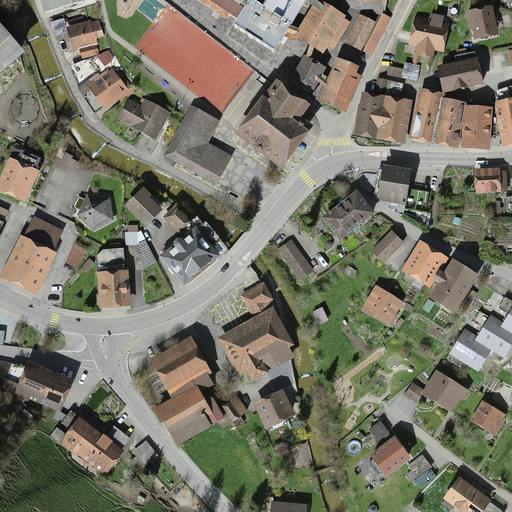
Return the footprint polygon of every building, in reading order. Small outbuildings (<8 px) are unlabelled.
[(87,0),(43,0),(47,13),(87,0)] [(206,0),(239,21),(248,8),(234,0),(206,0)] [(234,0),(248,8),(252,2),(253,0),(234,0)] [(271,0),(265,10),(252,2),(248,8),(239,21),(235,27),(275,52),(306,0),(271,0)] [(383,13),(385,0),(343,0),(342,4),(383,13)] [(299,36),(323,51),(324,48),(332,53),(350,23),(319,4),(299,36)] [(475,29),(477,37),(496,33),(491,11),(467,16),(470,30),(475,29)] [(417,55),(415,55),(414,64),(418,64),(419,54),(427,55),(434,16),(431,16),(429,25),(423,24),(424,19),(416,17),(415,23),(419,24),(415,42),(419,43),(417,55)] [(432,55),(429,54),(431,45),(441,47),(446,23),(442,23),(443,18),(434,16),(427,55),(432,56),(432,55)] [(97,45),(95,37),(103,35),(99,22),(91,24),(90,22),(85,23),(83,18),(65,23),(64,19),(52,23),(56,36),(71,31),(77,50),(82,49),(85,58),(99,54),(97,45)] [(367,52),(372,55),(389,21),(384,18),(367,52)] [(374,24),(362,19),(350,43),(361,49),(374,24)] [(0,69),(20,52),(0,28),(0,69)] [(476,83),(477,86),(482,85),(475,52),(467,54),(466,49),(457,51),(458,56),(456,56),(458,66),(441,70),(445,90),(457,87),(458,91),(465,89),(464,86),(476,83)] [(314,87),(324,68),(306,58),(295,80),(310,89),(311,89),(312,89),(313,89),(313,88),(314,88),(314,87)] [(324,100),(344,108),(357,79),(352,77),(356,69),(337,61),(333,70),(336,71),(324,100)] [(406,63),(404,70),(403,78),(417,81),(420,67),(406,63)] [(403,78),(404,70),(391,68),(389,75),(403,78)] [(113,73),(112,72),(111,73),(109,70),(91,84),(89,81),(79,89),(95,113),(117,96),(122,102),(135,92),(118,69),(113,73)] [(388,81),(379,79),(377,91),(386,93),(388,81)] [(389,81),(386,96),(389,96),(400,99),(403,88),(403,84),(389,81)] [(256,151),(255,152),(260,156),(261,155),(262,155),(262,154),(263,154),(264,154),(265,153),(266,151),(281,163),(307,128),(296,120),(305,107),(306,107),(278,86),(277,87),(277,88),(242,134),(258,145),(257,147),(256,148),(256,149),(256,150),(256,151)] [(498,115),(503,144),(511,142),(511,101),(511,102),(508,89),(497,92),(499,104),(498,115)] [(423,93),(413,136),(434,140),(443,101),(444,97),(423,93)] [(358,131),(379,135),(385,101),(388,102),(389,96),(386,96),(384,95),(383,101),(364,98),(358,131)] [(122,118),(154,136),(166,115),(145,103),(142,107),(131,101),(122,118)] [(388,102),(385,101),(379,135),(404,139),(409,106),(388,102)] [(462,113),(464,112),(465,106),(443,101),(434,140),(457,145),(463,117),(462,113)] [(488,148),(491,105),(472,103),(470,122),(467,121),(467,125),(466,125),(465,146),(488,148)] [(219,122),(192,108),(169,150),(166,156),(216,184),(217,183),(231,157),(207,144),(219,122)] [(15,161),(35,170),(39,160),(14,148),(8,160),(14,163),(15,161)] [(76,167),(78,163),(72,159),(73,157),(66,153),(63,160),(76,167)] [(3,189),(22,198),(35,170),(15,161),(14,163),(3,189)] [(380,201),(406,205),(406,203),(408,189),(411,173),(410,173),(410,174),(385,170),(384,173),(386,173),(385,176),(378,175),(376,193),(382,194),(380,201)] [(479,174),(480,190),(501,189),(501,191),(507,191),(505,172),(479,174)] [(408,189),(406,203),(427,206),(430,192),(408,189)] [(145,190),(129,206),(147,224),(160,210),(147,198),(150,195),(145,190)] [(94,230),(113,220),(109,199),(88,196),(79,215),(94,230)] [(372,216),(370,213),(357,196),(328,219),(341,236),(343,234),(345,237),(372,216)] [(183,234),(183,233),(193,223),(193,222),(177,207),(167,218),(183,234)] [(219,239),(213,231),(206,223),(203,225),(197,218),(193,222),(193,223),(183,233),(188,239),(183,242),(182,240),(181,240),(180,240),(179,240),(179,239),(174,242),(175,243),(175,244),(175,245),(176,245),(172,248),(174,250),(165,257),(184,280),(183,281),(184,282),(216,256),(215,254),(215,255),(209,248),(212,246),(213,247),(219,241),(218,240),(219,239)] [(33,287),(32,287),(60,231),(34,219),(30,226),(33,228),(9,277),(31,287),(30,288),(32,289),(33,287)] [(139,245),(139,232),(126,233),(126,245),(139,245)] [(373,251),(384,262),(403,243),(392,232),(373,251)] [(147,241),(146,241),(139,245),(147,268),(158,262),(147,241)] [(313,271),(291,242),(279,250),(301,280),(313,271)] [(99,287),(100,287),(100,286),(102,286),(104,305),(127,303),(124,249),(121,249),(121,244),(112,245),(112,250),(104,250),(97,257),(99,287)] [(435,281),(441,273),(440,272),(447,261),(424,246),(410,269),(428,281),(433,284),(435,281)] [(474,277),(455,264),(447,277),(441,273),(435,281),(441,286),(434,296),(454,309),(461,297),(466,299),(466,300),(471,291),(467,288),(474,277)] [(271,299),(264,285),(263,285),(250,293),(265,319),(225,340),(241,369),(246,366),(254,380),(291,359),(287,343),(265,303),(271,299)] [(366,308),(389,322),(395,313),(400,304),(377,289),(366,308)] [(466,299),(464,302),(458,312),(464,315),(477,295),(471,291),(466,300),(466,299)] [(504,326),(511,330),(511,301),(506,298),(499,309),(511,316),(504,326)] [(321,324),(328,320),(322,309),(315,312),(321,324)] [(504,355),(511,342),(511,330),(504,326),(480,311),(473,322),(485,329),(479,340),(491,348),(504,355)] [(461,367),(465,361),(478,369),(491,348),(479,340),(466,332),(449,360),(461,367)] [(190,344),(158,363),(179,399),(192,391),(210,380),(190,344)] [(4,386),(12,396),(18,398),(19,394),(57,410),(59,405),(60,405),(68,384),(43,374),(13,366),(13,367),(4,386)] [(439,374),(438,374),(426,392),(413,384),(406,395),(419,404),(426,394),(451,410),(460,396),(463,398),(467,392),(447,379),(449,375),(442,370),(439,374)] [(192,391),(179,399),(158,410),(178,444),(219,421),(223,428),(232,422),(227,415),(230,413),(227,408),(225,405),(219,408),(215,401),(202,408),(192,391)] [(291,413),(281,391),(274,394),(276,397),(258,406),(267,425),(291,413)] [(244,423),(240,416),(247,411),(238,398),(233,401),(235,403),(227,408),(230,413),(227,415),(232,422),(236,428),(244,423)] [(502,418),(504,415),(485,403),(473,421),(491,432),(496,425),(500,428),(505,419),(502,418)] [(77,422),(80,418),(71,411),(51,436),(60,443),(61,443),(72,451),(74,449),(103,473),(130,439),(115,427),(103,442),(77,422)] [(389,433),(381,422),(370,430),(379,441),(389,433)] [(386,474),(409,457),(395,439),(373,456),(375,459),(369,463),(378,475),(384,471),(386,474)] [(158,455),(148,443),(135,453),(138,457),(131,462),(139,471),(158,455)] [(431,469),(421,457),(409,466),(418,478),(431,469)] [(456,505),(452,511),(504,511),(460,480),(447,498),(456,505)]
